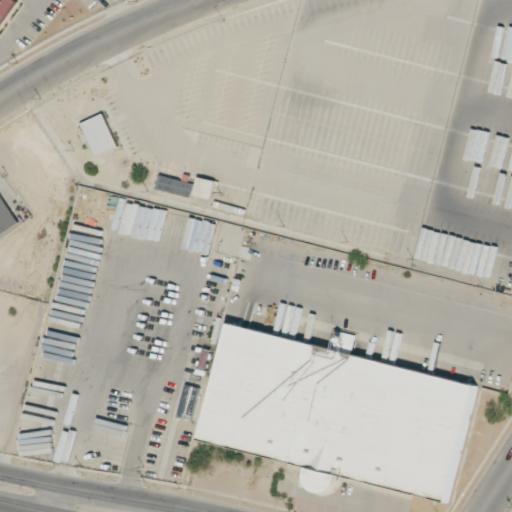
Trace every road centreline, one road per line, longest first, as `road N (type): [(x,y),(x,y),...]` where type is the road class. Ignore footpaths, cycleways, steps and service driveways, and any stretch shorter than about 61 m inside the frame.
road 1 (secondary): [(221,511),(0,469)]
road 2 (residential): [(0,100),(123,32),(201,0)]
